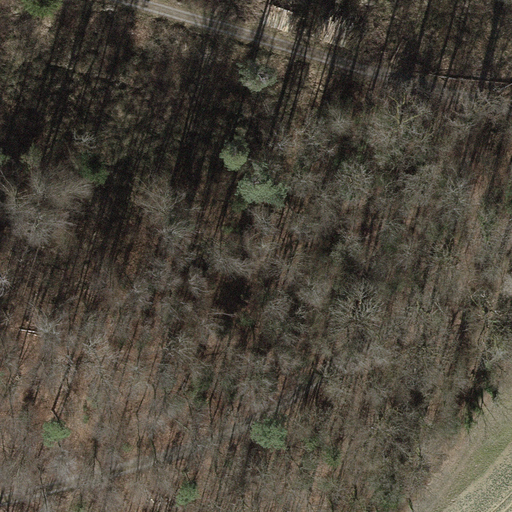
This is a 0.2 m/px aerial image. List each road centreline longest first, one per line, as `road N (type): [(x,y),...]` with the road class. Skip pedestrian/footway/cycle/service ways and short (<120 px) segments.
road 1 (track): [(0,497),(241,428),(329,376),(511,228)]
road 2 (track): [(114,0),(511,115)]
road 3 (track): [(0,348),(129,358),(394,324)]
